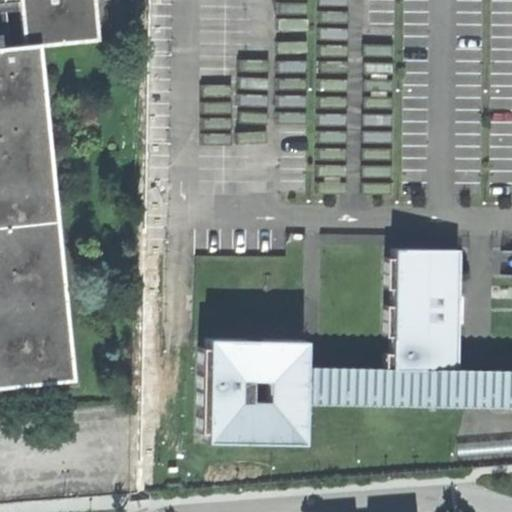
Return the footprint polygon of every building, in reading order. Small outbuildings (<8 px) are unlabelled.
[(0,0),(0,46),(24,44),(20,0),(0,0)] [(20,0),(24,44),(37,43),(98,37),(94,0),(20,0)] [(0,384),(71,377),(37,43),(24,44),(0,46),(0,384)] [(118,175),(132,175),(132,144),(118,144),(118,175)] [(479,404),(511,404),(511,368),(479,367),(462,367),(464,247),(392,246),(392,257),(385,256),(384,287),(391,287),(391,301),(384,301),(383,334),(390,334),(390,350),(383,350),(382,366),(311,365),(311,338),(207,336),(207,345),(200,345),(198,430),(206,430),(205,440),(309,441),(309,401),(479,404)]
